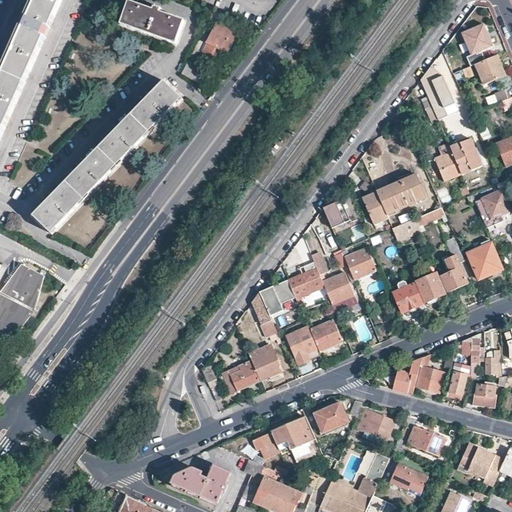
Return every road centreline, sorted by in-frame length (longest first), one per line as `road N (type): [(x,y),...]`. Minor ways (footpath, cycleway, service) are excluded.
road 1 (residential): [(183,382),(199,346),(464,0)]
road 2 (secondary): [(76,334),(320,0)]
road 3 (residential): [(511,303),(345,373)]
road 4 (residential): [(345,373),(361,390),(511,429)]
road 5 (residential): [(345,373),(211,429)]
